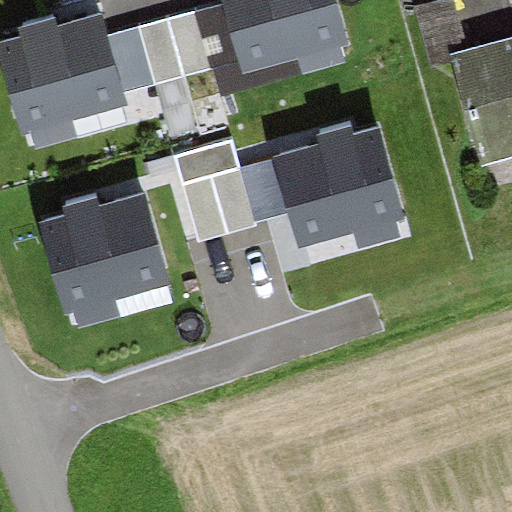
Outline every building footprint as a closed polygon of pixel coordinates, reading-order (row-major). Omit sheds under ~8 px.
[(229,0),(247,62),(303,47),(309,69),(351,57),(345,37),(353,34),(343,0),(229,0)] [(511,143),(511,22),(472,35),(461,0),(413,0),(432,61),(454,54),(482,152),(511,143)] [(23,27),(0,34),(26,123),(33,121),(38,140),(86,126),(81,108),(125,95),(100,8),(57,20),(54,9),(21,19),(23,27)] [(142,22),(158,78),(211,64),(196,8),(142,22)] [(321,136),(281,148),(308,238),(358,223),(363,241),(404,229),(399,213),(408,210),(381,116),(355,124),(352,113),(317,123),(321,136)] [(248,157),(183,175),(201,240),(265,223),(248,157)] [(68,203),(45,209),(70,299),(75,298),(78,310),(122,298),(118,285),(168,271),(145,186),(99,198),(96,187),(66,195),(68,203)]
